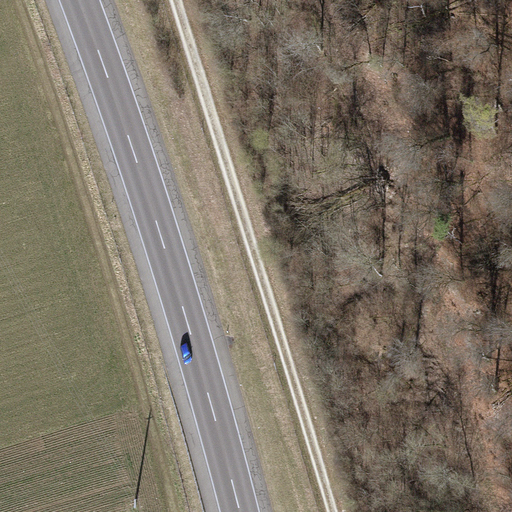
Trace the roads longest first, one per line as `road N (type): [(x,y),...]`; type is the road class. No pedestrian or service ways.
road 1 (trunk): [(83,0),(240,511)]
road 2 (track): [(174,511),(148,402),(19,0)]
road 3 (track): [(328,511),(176,0)]
